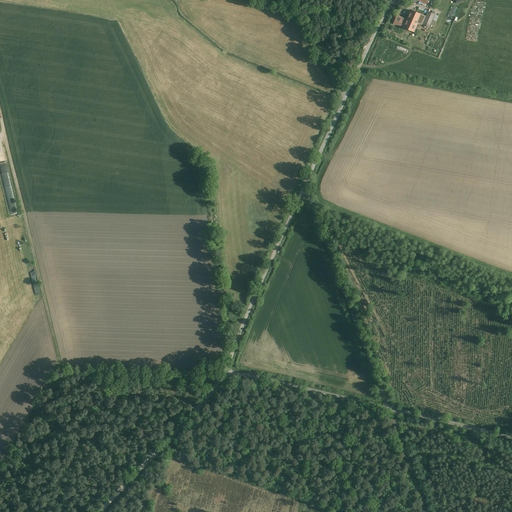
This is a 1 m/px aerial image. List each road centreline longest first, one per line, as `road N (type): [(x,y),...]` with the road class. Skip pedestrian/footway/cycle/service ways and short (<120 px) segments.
road 1 (unclassified): [(390,407),(303,185)]
road 2 (unclassified): [(303,185),(344,95),(290,0)]
road 3 (unclassified): [(225,375),(303,185)]
road 4 (unclassified): [(101,511),(225,375)]
road 5 (unclassified): [(390,407),(225,375)]
road 6 (unclassified): [(511,438),(390,407)]
